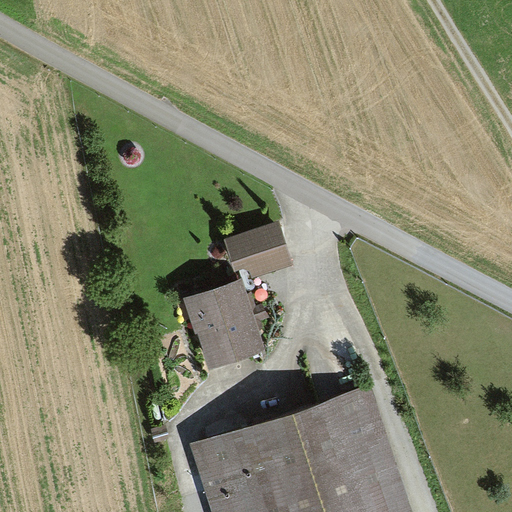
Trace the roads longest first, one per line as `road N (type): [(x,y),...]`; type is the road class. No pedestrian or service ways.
road 1 (unclassified): [(0,26),(280,178),(511,288)]
road 2 (track): [(511,130),(428,0)]
